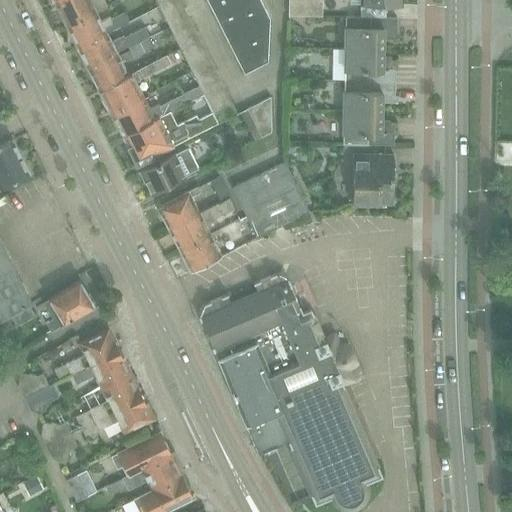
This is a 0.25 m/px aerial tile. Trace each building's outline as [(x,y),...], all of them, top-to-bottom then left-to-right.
[(64,0),(56,4),(67,25),(96,10),(97,12),(108,6),(105,0),(64,0)] [(185,7),(181,0),(172,0),(160,7),(165,17),(185,7)] [(270,18),(261,0),(207,0),(244,73),(268,61),(270,18)] [(288,0),(288,15),(321,16),(322,0),(288,0)] [(360,4),(360,16),(386,17),(386,5),(402,5),(402,4),(400,4),(400,0),(363,0),(364,3),(360,3),(360,4)] [(190,17),(185,7),(165,17),(170,27),(190,17)] [(96,10),(67,25),(78,47),(107,32),(129,21),(124,11),(102,22),(97,12),(96,10)] [(346,16),(345,49),(383,49),(384,39),(396,39),(397,17),(386,17),(360,16),(346,16)] [(195,28),(190,17),(170,27),(175,37),(195,28)] [(123,33),(111,39),(107,32),(78,47),(87,66),(128,45),(130,47),(149,38),(148,37),(150,36),(145,26),(125,37),(123,33)] [(200,38),(195,28),(175,37),(181,48),(200,38)] [(153,47),(149,38),(130,47),(135,57),(145,52),(144,51),(153,47)] [(206,49),(200,38),(181,48),(186,59),(206,49)] [(211,60),(206,49),(186,59),(192,69),(211,60)] [(383,49),(345,49),(344,80),(395,81),(396,60),(383,60),(383,49)] [(167,54),(128,74),(110,85),(99,90),(110,110),(143,94),(136,81),(171,63),(167,54)] [(118,55),(107,61),(89,69),(99,90),(110,85),(128,74),(118,55)] [(216,70),(211,60),(192,69),(197,80),(216,70)] [(222,80),(216,70),(197,80),(200,85),(202,90),(222,80)] [(227,91),(222,80),(202,90),(204,94),(208,101),(227,91)] [(395,81),(344,80),(343,112),(382,112),(382,102),(395,102),(395,81)] [(204,94),(202,90),(200,85),(169,100),(170,101),(160,106),(158,104),(150,108),(145,98),(130,105),(112,114),(122,135),(170,111),(204,94)] [(232,102),(227,91),(208,101),(213,111),(232,102)] [(271,96),(241,111),(254,136),(272,125),(271,96)] [(238,112),(232,102),(213,111),(218,122),(238,112)] [(213,111),(197,119),(195,115),(177,124),(170,111),(122,135),(135,161),(139,162),(204,129),(204,130),(219,123),(218,122),(213,111)] [(382,112),(343,112),(342,143),(394,145),(394,123),(382,123),(382,112)] [(0,187),(29,173),(12,139),(0,145),(0,187)] [(151,192),(198,168),(188,147),(139,172),(139,173),(141,172),(151,192)] [(352,203),(373,203),(393,204),(394,154),(353,153),(352,203)] [(282,224),(283,224),(309,211),(285,161),(232,187),(257,237),(273,229),(273,228),(282,223),(282,224)] [(222,201),(229,197),(219,177),(212,180),(222,201)] [(160,209),(169,228),(200,212),(192,196),(200,191),(198,186),(161,205),(160,209)] [(169,228),(180,249),(211,234),(206,224),(220,217),(216,211),(220,209),(223,214),(235,208),(229,197),(222,201),(222,202),(219,203),(218,203),(200,212),(169,228)] [(211,234),(180,249),(191,271),(222,255),(211,234)] [(0,321),(10,315),(29,304),(32,302),(31,301),(0,239),(0,321)] [(258,291),(231,302),(227,294),(222,296),(210,301),(205,303),(205,304),(202,306),(199,312),(200,315),(199,316),(200,319),(201,318),(213,346),(212,347),(214,350),(215,349),(219,358),(218,359),(232,390),(232,391),(236,400),(259,454),(289,441),(291,446),(292,446),(312,494),(311,494),(315,503),(331,496),(332,499),(335,502),(337,504),(341,506),(343,507),(347,508),(350,508),(354,507),(357,506),(361,503),(362,501),(365,498),(366,495),(367,491),(367,488),(367,484),(366,481),(381,475),(378,466),(377,466),(343,386),(343,385),(341,381),(343,380),(339,370),(337,371),(328,351),(330,350),(326,340),(324,341),(322,336),(313,340),(302,313),(309,310),(311,314),(313,313),(310,309),(302,312),(299,305),(299,306),(290,285),(291,285),(288,278),(287,279),(284,275),(280,273),(276,274),(275,273),(270,275),(270,276),(259,280),(254,282),(258,291)] [(79,280),(62,290),(43,301),(53,318),(46,322),(51,330),(94,305),(91,300),(92,297),(89,293),(87,293),(79,280)] [(35,314),(29,304),(10,315),(16,326),(35,314)] [(119,350),(108,328),(79,342),(85,354),(66,363),(66,364),(55,370),(60,380),(71,374),(119,350)] [(130,373),(119,350),(71,374),(76,384),(95,374),(102,387),(130,373)] [(37,375),(20,372),(18,385),(17,385),(24,398),(24,397),(49,385),(43,372),(37,375)] [(142,396),(130,373),(102,387),(108,400),(89,409),(90,410),(76,417),(81,427),(142,396)] [(52,383),(49,385),(24,397),(31,410),(38,413),(39,413),(45,410),(49,401),(58,396),(52,383)] [(153,418),(142,396),(81,427),(86,437),(119,420),(125,432),(153,418)] [(40,434),(46,446),(71,433),(65,421),(59,424),(43,421),(40,434)] [(171,453),(160,432),(112,456),(118,468),(124,465),(129,475),(171,453)] [(77,445),(71,433),(46,446),(52,458),(64,463),(71,448),(77,445)] [(182,475),(171,453),(129,475),(108,485),(113,494),(127,487),(128,489),(147,479),(152,490),(182,475)] [(87,496),(77,474),(66,480),(76,501),(87,496)] [(161,511),(193,496),(182,475),(152,490),(158,500),(138,510),(139,511),(161,511)]
